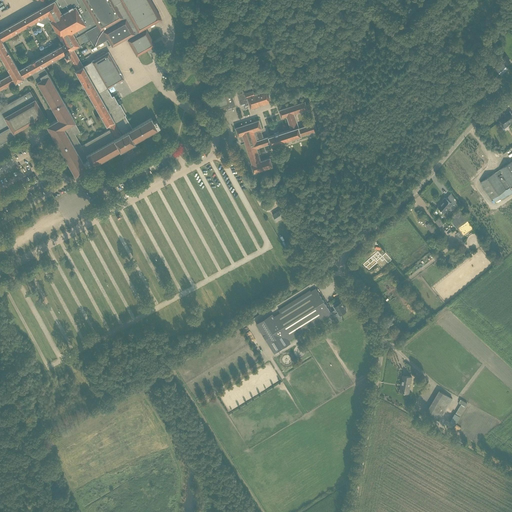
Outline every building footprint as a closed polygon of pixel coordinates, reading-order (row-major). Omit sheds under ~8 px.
[(111,44),(112,46),(127,38),(137,56),(148,49),(150,52),(153,50),(151,47),(155,45),(145,28),(161,19),(160,16),(150,0),(54,0),(47,4),(44,0),(40,0),(44,6),(0,31),(0,146),(3,145),(2,143),(15,136),(13,133),(44,116),(35,99),(34,100),(30,91),(3,107),(0,102),(0,90),(3,89),(32,73),(37,81),(36,81),(58,119),(46,125),(47,126),(41,129),(44,135),(50,132),(75,176),(87,169),(87,168),(89,167),(90,167),(92,166),(120,150),(123,154),(136,146),(134,143),(160,127),(156,120),(153,122),(151,118),(132,128),(125,115),(126,115),(120,104),(119,104),(114,96),(112,97),(107,89),(124,79),(108,52),(91,61),(92,62),(83,66),(74,49),(90,40),(94,47),(105,41),(108,46),(111,44)] [(269,60),(275,57),(272,49),(264,52),(264,54),(267,53),(269,60)] [(506,55),(502,58),(505,62),(507,64),(510,62),(509,60),(506,55)] [(500,63),(495,68),(498,72),(501,75),(508,69),(502,62),(500,63)] [(268,90),(254,94),(252,85),(236,90),(240,104),(249,102),(251,109),(272,102),(268,90)] [(217,112),(236,106),(231,90),(205,99),(208,111),(216,109),(217,112)] [(295,114),(308,109),(305,101),(279,110),(281,118),(286,117),(291,129),(264,138),(261,129),(262,129),(259,120),(235,128),(238,137),(241,144),(245,142),(252,164),(251,164),(254,173),(273,167),(270,158),(261,161),(257,148),(271,144),(272,146),(317,131),(315,123),(299,128),(295,114)] [(511,122),(511,114),(510,111),(499,119),(501,122),(500,123),(504,129),(509,126),(508,125),(511,122)] [(511,161),(480,182),(491,199),(493,199),(495,202),(500,198),(501,199),(509,194),(506,190),(510,187),(511,185),(511,161)] [(278,193),(263,202),(268,210),(283,200),(278,193)] [(443,201),(438,207),(444,213),(449,207),(452,204),(455,206),(454,206),(455,207),(458,203),(452,193),(451,193),(446,198),(446,199),(446,198),(445,199),(444,198),(443,200),(443,201)] [(286,206),(277,212),(281,219),(291,213),(286,206)] [(463,236),(473,228),(460,211),(450,218),(463,236)] [(439,227),(444,224),(439,218),(435,221),(439,227)] [(431,232),(435,229),(429,222),(425,225),(431,232)] [(382,256),(378,251),(363,264),(366,268),(367,267),(369,270),(377,263),(376,262),(380,258),(382,261),(384,259),(388,263),(392,260),(386,253),(382,256)] [(233,270),(203,287),(212,304),(243,287),(233,270)] [(318,292),(315,289),(311,292),(310,290),(279,310),(282,315),(275,319),(272,314),(256,324),(274,353),(290,343),(288,340),(299,333),(298,332),(324,316),(324,317),(331,313),(329,310),(318,292)] [(341,303),(335,307),(336,309),(332,312),(337,320),(342,317),(340,315),(346,311),(346,310),(346,309),(345,307),(344,307),(341,303)] [(409,393),(411,377),(403,375),(401,385),(402,385),(401,391),(400,391),(409,393)] [(439,421),(452,398),(439,390),(425,413),(439,421)] [(465,407),(467,403),(461,399),(459,403),(461,404),(460,404),(461,404),(455,414),(459,416),(465,407)]
